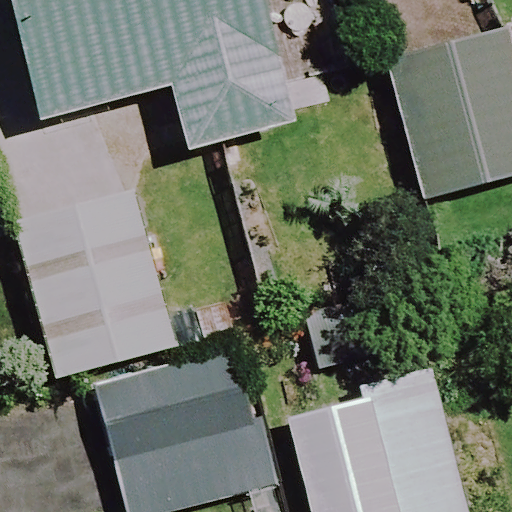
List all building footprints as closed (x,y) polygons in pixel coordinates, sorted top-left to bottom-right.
[(1,0),(31,127),(163,97),(178,161),(291,135),(280,85),(309,79),(290,0),(1,0)] [(511,40),(382,74),(418,210),(511,185),(511,40)] [(135,176),(0,206),(0,233),(37,398),(178,367),(135,176)] [(247,511),(220,383),(92,410),(114,511),(247,511)] [(455,511),(428,384),(279,416),(299,511),(455,511)]
